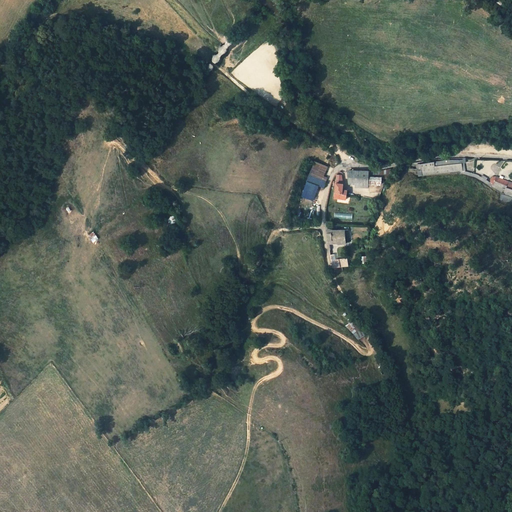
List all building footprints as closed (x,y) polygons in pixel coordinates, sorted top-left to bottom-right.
[(219,61),(232,44),(234,41),(228,37),(212,56),(219,61)] [(511,183),(509,182),(504,180),(505,178),(502,177),(501,179),(497,177),(493,177),(490,180),(490,182),(478,175),(465,171),(463,172),(462,163),(464,163),(463,158),(449,158),(434,160),(419,162),(420,170),(417,171),(418,175),(459,172),(460,174),(474,177),(481,181),(494,187),(506,193),(505,195),(511,197),(511,183)] [(324,176),(328,167),(314,161),(305,181),(323,189),(328,178),(324,176)] [(350,171),(347,171),(348,177),(348,180),(355,180),(355,185),(362,186),(362,184),(381,185),(381,177),(378,177),(378,171),(364,171),(350,171)] [(337,175),(336,183),(343,184),(344,176),(337,175)] [(334,198),(345,200),(347,190),(342,190),(343,184),(336,183),(334,198)] [(328,241),(337,240),(338,243),(338,244),(345,243),(344,230),(334,230),(326,228),(328,241)] [(93,242),(99,239),(94,231),(88,235),(93,242)] [(331,260),(333,268),(349,266),(349,264),(348,264),(347,259),(331,260)] [(357,321),(348,324),(355,341),(363,338),(357,321)]
